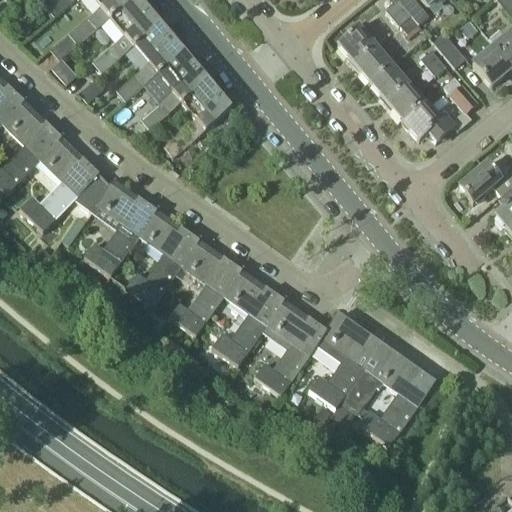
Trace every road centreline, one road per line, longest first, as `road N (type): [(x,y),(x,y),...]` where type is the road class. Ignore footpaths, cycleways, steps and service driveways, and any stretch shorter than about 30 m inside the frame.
road 1 (residential): [(327,295),(249,252),(72,117),(0,51)]
road 2 (residential): [(508,492),(499,405),(327,295)]
road 3 (tertiary): [(371,230),(246,83)]
road 4 (residential): [(286,49),(410,194)]
road 5 (tertiary): [(494,354),(456,326),(371,230)]
road 6 (primary): [(139,511),(0,411)]
road 7 (residential): [(410,194),(511,110)]
